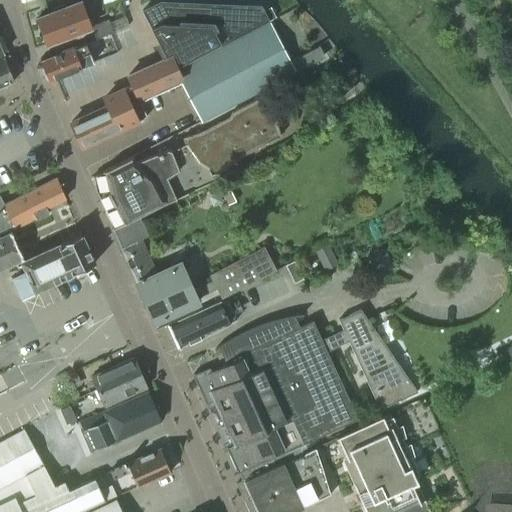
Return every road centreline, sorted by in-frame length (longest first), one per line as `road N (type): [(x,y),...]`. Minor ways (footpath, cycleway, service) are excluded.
road 1 (tertiary): [(158,368),(50,127),(6,2)]
road 2 (residential): [(158,368),(261,314),(411,292)]
road 3 (tertiary): [(223,511),(158,368)]
road 4 (residential): [(411,292),(460,303),(474,294),(466,266),(444,262),(424,273)]
